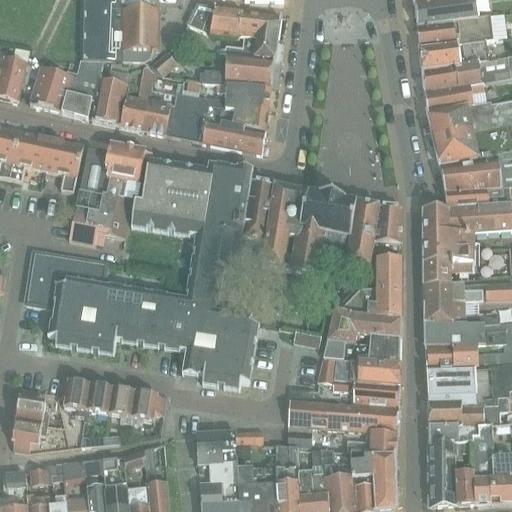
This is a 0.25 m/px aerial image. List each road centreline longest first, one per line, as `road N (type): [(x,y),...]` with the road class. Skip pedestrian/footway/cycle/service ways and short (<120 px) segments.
road 1 (residential): [(411,511),(412,197),(374,0)]
road 2 (residential): [(325,0),(309,16),(290,156),(277,170),(0,113)]
road 3 (residential): [(287,350),(280,395),(265,408),(5,362)]
road 4 (residential): [(5,362),(25,238),(0,221)]
